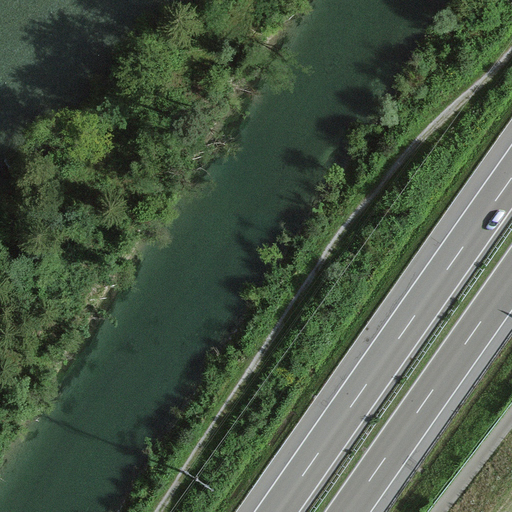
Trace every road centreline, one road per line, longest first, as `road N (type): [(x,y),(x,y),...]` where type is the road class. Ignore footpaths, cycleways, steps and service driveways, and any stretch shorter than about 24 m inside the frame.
road 1 (motorway): [(511,176),(276,511)]
road 2 (motorway): [(349,511),(511,281)]
